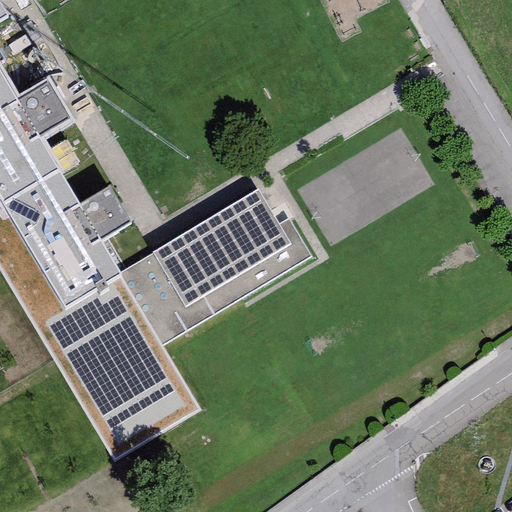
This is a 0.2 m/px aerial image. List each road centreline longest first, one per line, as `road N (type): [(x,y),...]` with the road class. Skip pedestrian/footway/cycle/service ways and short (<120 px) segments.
road 1 (residential): [(316,511),(511,375)]
road 2 (residential): [(511,149),(424,0)]
